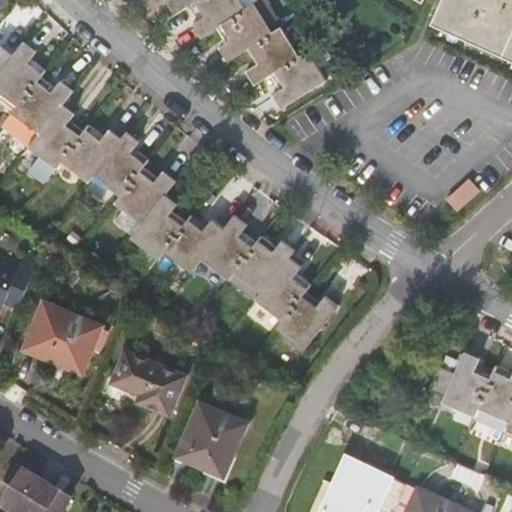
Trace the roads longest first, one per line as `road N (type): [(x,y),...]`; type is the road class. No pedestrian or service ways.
road 1 (residential): [(440,267),(233,132),(81,0)]
road 2 (residential): [(440,267),(357,340),(331,376),(298,427),(264,511)]
road 3 (residential): [(171,511),(0,409)]
